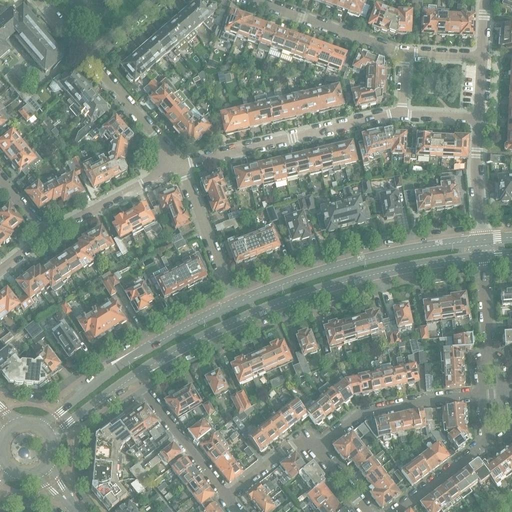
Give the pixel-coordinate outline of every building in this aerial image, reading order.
[(198,0),(198,1),(196,0),(195,0),(191,4),(192,5),(192,6),(191,5),(189,8),(202,24),(211,34),(215,39),(218,33),(219,28),(214,26),(213,27),(207,20),(212,15),(211,14),(215,11),(215,5),(210,3),(205,7),(198,0)] [(326,0),(324,7),(328,9),(329,8),(330,7),(334,9),(336,9),(338,0),(326,0)] [(351,0),(338,0),(336,9),(335,10),(336,12),(340,13),(342,12),(347,13),(351,0)] [(362,5),(364,0),(363,0),(351,0),(347,13),(347,14),(348,16),(351,17),(353,16),(358,17),(359,15),(362,5)] [(511,0),(503,0),(501,6),(510,9),(511,5),(511,0)] [(29,18),(34,14),(25,4),(12,15),(9,11),(5,14),(6,15),(0,20),(0,62),(11,53),(4,45),(15,36),(17,38),(14,41),(43,75),(56,64),(58,65),(61,62),(60,61),(64,58),(60,53),(58,55),(35,27),(36,26),(29,18)] [(365,17),(369,7),(362,5),(359,15),(365,17)] [(193,32),(202,24),(189,8),(188,9),(186,9),(183,12),(183,13),(182,14),(182,13),(179,16),(193,32)] [(379,34),(387,12),(374,8),(372,14),(371,14),(368,22),(369,22),(367,27),(370,28),(370,30),(372,31),(373,33),(376,35),(378,33),(379,34)] [(421,21),(420,29),(421,29),(421,35),(426,36),(428,38),(429,38),(432,38),(433,36),(434,36),(435,13),(427,13),(428,10),(421,10),(421,15),(422,15),(422,21),(421,21)] [(435,13),(434,36),(439,36),(440,37),(445,37),(446,37),(447,37),(448,14),(439,13),(439,11),(435,11),(435,13)] [(385,17),(379,34),(387,36),(388,35),(393,37),(395,36),(396,36),(397,36),(398,16),(387,12),(385,17)] [(223,23),(217,41),(226,44),(227,41),(233,44),(235,38),(241,22),(243,17),(242,17),(242,14),(238,13),(236,15),(235,14),(234,16),(230,15),(230,17),(228,17),(226,23),(228,23),(227,24),(223,23)] [(409,20),(409,14),(398,13),(398,16),(397,36),(405,36),(405,35),(408,35),(409,29),(410,29),(410,20),(409,20)] [(455,16),(455,14),(448,14),(447,37),(448,38),(453,38),(454,37),(459,38),(461,15),(460,15),(460,16),(455,16)] [(468,17),(468,15),(461,15),(459,38),(460,38),(461,39),(465,40),(466,38),(472,38),(473,17),(468,17)] [(197,36),(193,32),(179,16),(179,17),(178,18),(177,17),(174,20),(174,21),(173,22),(172,22),(169,24),(170,25),(187,45),(197,36)] [(241,22),(235,38),(247,42),(253,23),(250,22),(251,20),(249,20),(249,17),(245,16),(244,18),(243,17),(241,22)] [(259,25),(259,24),(255,22),(254,23),(253,23),(247,42),(258,46),(265,27),(259,25)] [(186,45),(187,45),(170,25),(169,26),(167,26),(164,29),(164,30),(163,31),(162,30),(160,33),(174,49),(175,51),(177,53),(180,51),(180,52),(181,52),(182,52),(183,52),(184,52),(185,52),(186,51),(186,50),(187,49),(187,48),(187,47),(187,46),(186,45)] [(270,29),(270,28),(266,26),(265,27),(258,46),(256,50),(268,54),(276,31),(270,29)] [(511,39),(511,27),(501,27),(501,31),(499,32),(499,39),(511,39)] [(268,54),(267,56),(278,60),(281,54),(287,35),(282,34),(282,32),(278,30),(276,31),(268,54)] [(164,57),(174,49),(160,33),(159,34),(159,33),(156,36),(155,37),(154,37),(151,40),(151,41),(164,57)] [(281,54),(278,60),(289,65),(292,58),(298,39),(293,37),(293,36),(289,35),(288,35),(287,35),(281,54)] [(305,41),(304,40),(300,39),(299,39),(298,39),(292,58),(303,62),(310,43),(305,41)] [(511,39),(499,39),(498,47),(500,47),(500,51),(511,51),(511,39)] [(155,65),(164,57),(151,41),(150,42),(149,42),(146,44),(147,45),(146,45),(144,45),(141,48),(141,49),(155,65)] [(316,45),(316,44),(312,43),(310,43),(303,62),(315,66),(321,47),(316,45)] [(327,49),(327,48),(323,47),(322,47),(321,47),(315,66),(326,70),(332,51),(330,50),(327,49)] [(144,74),(155,65),(141,49),(141,50),(140,50),(137,52),(137,53),(136,54),(135,54),(131,57),(131,58),(144,74)] [(339,54),(338,52),(335,51),(334,52),(332,51),(326,70),(339,75),(340,72),(344,74),(346,69),(340,67),(341,64),(341,63),(342,64),(344,60),(343,59),(344,55),(339,54)] [(17,52),(0,66),(0,74),(24,102),(46,85),(17,52)] [(368,57),(367,54),(364,53),(361,54),(360,54),(360,55),(357,54),(355,59),(354,59),(353,64),(354,64),(352,69),(358,71),(359,70),(362,71),(367,68),(369,69),(370,67),(374,69),(377,61),(376,61),(377,60),(368,57)] [(131,58),(131,59),(130,58),(127,61),(126,63),(125,61),(120,65),(121,67),(120,68),(127,76),(126,77),(131,83),(132,82),(134,83),(139,79),(141,81),(146,76),(144,74),(131,58)] [(207,67),(215,70),(217,64),(209,61),(207,67)] [(382,67),(382,63),(377,61),(374,69),(370,67),(369,69),(367,68),(362,71),(364,70),(364,82),(386,83),(386,75),(384,75),(384,71),(383,71),(383,67),(382,67)] [(344,74),(342,81),(348,81),(348,80),(350,73),(351,71),(346,69),(344,74)] [(52,81),(49,86),(55,93),(62,89),(66,94),(81,81),(80,80),(81,79),(78,75),(76,75),(72,71),(63,79),(59,75),(52,81)] [(206,84),(204,74),(201,73),(197,76),(198,78),(200,81),(203,86),(206,84)] [(157,86),(146,95),(150,99),(148,101),(156,110),(177,93),(165,79),(157,86)] [(84,82),(82,82),(81,81),(66,94),(71,100),(67,103),(70,107),(90,90),(84,82)] [(146,95),(157,86),(153,81),(142,90),(146,95)] [(351,93),(348,81),(342,81),(345,95),(351,93)] [(386,92),(386,83),(364,82),(364,94),(363,94),(366,96),(368,95),(368,97),(373,96),(375,105),(382,104),(382,100),(383,96),(384,96),(383,92),(386,92)] [(340,90),(338,90),(337,87),(325,90),(329,109),(334,108),(335,110),(343,109),(342,105),(343,105),(342,99),(340,99),(340,95),(341,95),(340,90)] [(70,107),(68,109),(77,119),(83,114),(98,101),(97,100),(97,98),(90,90),(70,107)] [(326,110),(329,109),(325,90),(313,93),(318,112),(319,112),(319,114),(327,112),(326,110)] [(164,119),(186,101),(178,91),(177,93),(156,110),(164,119)] [(277,97),(276,91),(272,92),(274,98),(266,100),(272,123),(272,126),(279,124),(279,122),(283,121),(278,101),(277,97)] [(313,93),(313,91),(301,94),(306,115),(318,112),(313,93)] [(363,94),(360,95),(358,91),(352,93),(353,96),(351,96),(353,101),(354,101),(355,108),(358,108),(359,107),(362,110),(366,109),(368,107),(375,105),(373,96),(368,97),(368,95),(366,96),(363,94)] [(295,118),(306,115),(301,94),(290,97),(290,98),(295,120),(296,120),(295,118)] [(31,97),(24,104),(26,106),(30,111),(34,115),(41,110),(35,103),(39,100),(34,95),(31,97)] [(254,105),(247,107),(244,96),(240,96),(243,109),(248,129),(260,126),(254,105)] [(265,97),(253,100),(254,105),(260,126),(272,123),(266,100),(265,97)] [(288,122),(295,120),(290,98),(278,101),(283,121),(287,120),(288,122)] [(100,101),(98,101),(83,114),(86,118),(83,125),(85,128),(77,134),(74,143),(76,145),(95,128),(91,124),(107,111),(103,106),(103,105),(100,101)] [(186,101),(164,119),(172,128),(194,110),(186,101)] [(30,111),(26,106),(17,113),(21,118),(30,111)] [(243,109),(232,112),(237,132),(241,131),(241,133),(249,131),(248,129),(243,109)] [(180,137),(201,119),(194,110),(172,128),(180,137)] [(0,130),(0,131),(11,122),(2,111),(0,112),(0,130)] [(35,116),(34,115),(30,111),(21,118),(26,123),(35,116)] [(232,112),(214,116),(219,135),(224,134),(224,137),(233,135),(233,133),(237,132),(232,112)] [(207,120),(210,117),(207,114),(202,119),(201,119),(180,137),(180,138),(181,139),(184,143),(186,144),(188,143),(189,145),(192,144),(195,142),(197,142),(202,138),(202,136),(205,134),(208,138),(210,138),(213,135),(213,133),(210,130),(210,129),(204,123),(207,120)] [(47,120),(42,124),(45,128),(50,125),(50,124),(47,120)] [(95,128),(89,134),(93,139),(98,135),(101,140),(103,138),(107,142),(109,140),(110,139),(116,134),(115,133),(122,128),(121,127),(122,126),(118,122),(117,123),(116,121),(114,120),(101,131),(98,126),(95,128)] [(42,124),(39,126),(47,135),(49,133),(45,128),(42,124)] [(50,125),(45,128),(49,133),(54,130),(50,125)] [(110,139),(109,140),(112,144),(126,146),(129,146),(130,141),(133,139),(129,134),(128,135),(126,133),(127,132),(123,128),(122,129),(122,128),(115,133),(116,134),(110,139)] [(387,130),(383,131),(382,129),(374,131),(379,155),(389,152),(389,157),(390,157),(391,130),(387,131),(387,130)] [(364,149),(359,150),(359,152),(363,167),(369,165),(368,163),(379,160),(379,155),(374,131),(373,131),(371,130),(368,131),(366,133),(365,134),(366,135),(362,136),(363,142),(362,142),(363,145),(363,146),(364,149)] [(392,132),(392,131),(391,130),(390,157),(403,157),(403,165),(408,165),(409,160),(409,150),(403,150),(404,135),(400,134),(400,133),(392,132)] [(19,142),(12,133),(0,141),(0,153),(0,154),(3,154),(3,155),(19,142)] [(428,136),(427,134),(423,134),(422,135),(416,135),(416,142),(415,142),(414,151),(409,150),(409,160),(415,161),(416,157),(428,158),(429,136),(428,136)] [(430,138),(430,136),(429,136),(428,158),(441,159),(442,138),(430,138)] [(462,138),(460,136),(457,136),(455,137),(454,137),(453,160),(466,160),(467,138),(462,138)] [(441,159),(453,160),(454,137),(454,139),(442,138),(441,159)] [(353,144),(351,145),(351,141),(342,144),(343,146),(339,147),(343,166),(356,163),(355,160),(356,159),(355,154),(354,155),(354,152),(355,152),(353,144)] [(511,141),(507,141),(506,147),(504,147),(503,148),(503,151),(504,153),(506,153),(511,153),(511,141)] [(11,164),(27,151),(19,142),(3,155),(4,155),(3,158),(5,161),(8,161),(11,164)] [(57,142),(48,149),(53,154),(61,147),(57,142)] [(123,161),(126,147),(126,146),(112,144),(109,146),(111,149),(110,155),(107,157),(109,160),(123,162),(123,161)] [(334,146),(326,147),(327,150),(333,174),(340,172),(340,171),(344,170),(343,166),(339,147),(334,148),(334,146)] [(329,177),(333,176),(333,174),(327,150),(315,152),(320,172),(327,170),(329,177)] [(20,172),(24,177),(28,173),(39,165),(42,162),(36,154),(31,158),(27,151),(11,164),(11,165),(10,167),(13,170),(15,170),(18,174),(20,172)] [(308,175),(320,172),(315,152),(303,155),(308,175)] [(293,158),(292,158),(297,177),(298,181),(302,180),(301,176),(308,175),(303,155),(303,153),(296,155),(297,157),(293,158)] [(292,158),(288,159),(287,157),(280,159),(285,180),(297,177),(292,158)] [(71,161),(78,176),(84,173),(86,176),(85,177),(89,185),(90,185),(93,190),(97,187),(98,188),(103,186),(102,185),(103,184),(94,165),(91,160),(87,162),(81,165),(77,158),(71,161)] [(109,182),(113,179),(105,162),(102,158),(97,160),(99,163),(94,165),(103,184),(104,184),(104,185),(109,182)] [(273,183),(285,180),(280,159),(279,159),(280,161),(269,164),(273,183)] [(109,160),(105,162),(113,179),(114,179),(114,180),(119,177),(119,176),(121,175),(121,176),(126,174),(126,173),(127,172),(124,167),(125,167),(126,163),(124,161),(123,161),(123,162),(109,160)] [(73,178),(78,176),(71,161),(66,164),(72,175),(66,178),(65,177),(60,179),(71,199),(75,197),(77,198),(80,196),(81,194),(73,178)] [(261,186),(273,183),(269,164),(257,167),(256,165),(261,186)] [(255,187),(261,186),(256,165),(249,167),(249,168),(245,169),(250,189),(251,194),(257,193),(255,187)] [(245,169),(241,170),(241,169),(233,170),(234,174),(232,174),(234,180),(235,180),(236,183),(235,183),(236,189),(237,188),(238,192),(250,189),(245,169)] [(211,178),(201,183),(199,184),(202,190),(204,190),(206,194),(224,187),(219,173),(211,175),(212,177),(211,178)] [(511,182),(511,178),(511,175),(506,176),(506,179),(499,179),(499,184),(493,184),(495,202),(501,201),(501,203),(509,202),(508,200),(511,199),(511,182)] [(453,177),(439,179),(440,185),(444,211),(451,210),(452,208),(453,208),(457,207),(456,198),(457,197),(456,193),(455,193),(455,188),(453,177)] [(33,188),(25,194),(28,197),(26,198),(34,208),(36,207),(38,210),(51,201),(35,181),(32,178),(28,181),(33,188)] [(401,188),(400,178),(393,179),(394,189),(401,188)] [(38,179),(35,181),(51,201),(51,203),(53,202),(60,198),(63,204),(64,203),(65,204),(69,202),(70,200),(71,199),(60,179),(45,187),(43,185),(38,179)] [(371,195),(368,181),(360,183),(363,196),(371,195)] [(437,211),(444,211),(440,185),(440,186),(433,187),(433,190),(428,190),(428,193),(431,211),(435,210),(437,211)] [(225,188),(224,188),(224,187),(206,194),(206,195),(208,194),(212,204),(211,204),(212,205),(210,206),(212,213),(215,212),(215,213),(220,211),(221,213),(228,210),(222,195),(226,194),(225,188)] [(178,192),(177,193),(175,188),(163,192),(163,193),(159,195),(162,204),(154,207),(155,211),(159,220),(163,218),(162,215),(160,211),(180,203),(179,199),(181,198),(178,192)] [(349,188),(343,189),(346,200),(351,224),(356,223),(357,225),(364,223),(364,221),(367,220),(370,219),(368,212),(366,204),(360,205),(359,199),(352,201),(351,199),(352,199),(349,188)] [(393,217),(401,216),(396,191),(379,194),(384,219),(386,218),(386,220),(393,219),(393,217)] [(420,192),(414,192),(414,191),(403,193),(406,207),(416,206),(417,212),(422,212),(424,213),(429,213),(431,211),(428,193),(420,194),(420,192)] [(315,210),(311,197),(305,198),(304,199),(307,212),(315,210)] [(307,212),(304,199),(302,199),(297,201),(296,201),(300,213),(306,211),(307,212)] [(346,225),(351,224),(346,200),(339,202),(340,204),(334,206),(333,204),(339,227),(340,227),(342,228),(345,227),(346,225)] [(179,205),(181,204),(180,203),(160,211),(162,215),(163,218),(159,220),(159,221),(160,221),(159,220),(167,217),(166,216),(168,215),(174,231),(182,228),(181,226),(186,224),(186,223),(188,222),(186,215),(184,216),(183,215),(182,215),(179,205)] [(145,205),(144,206),(143,204),(137,207),(138,209),(136,210),(137,211),(135,211),(133,211),(144,231),(143,231),(145,235),(151,232),(156,237),(161,232),(157,223),(159,221),(159,220),(155,211),(149,213),(145,205)] [(334,229),(339,227),(333,204),(327,205),(328,208),(321,209),(322,215),(316,217),(320,233),(324,232),(324,231),(327,230),(328,233),(335,231),(334,229)] [(12,209),(10,211),(8,208),(1,213),(0,212),(0,221),(11,235),(9,233),(21,224),(18,221),(20,219),(12,209)] [(230,215),(228,216),(230,222),(234,220),(235,220),(239,219),(237,214),(237,213),(236,208),(230,210),(231,215),(230,215)] [(267,209),(265,210),(271,224),(277,222),(277,221),(272,208),(267,209)] [(133,211),(132,210),(126,213),(127,215),(125,216),(125,217),(124,218),(123,216),(122,217),(133,237),(143,231),(144,231),(133,211)] [(309,237),(307,230),(302,215),(285,220),(289,232),(288,236),(289,241),(292,242),(301,239),(301,241),(309,238),(308,237),(309,237)] [(122,217),(121,216),(115,219),(116,220),(115,221),(117,224),(113,226),(118,237),(121,242),(121,241),(131,236),(132,237),(133,237),(122,217)] [(230,222),(214,227),(216,232),(216,233),(225,230),(232,227),(234,230),(237,229),(234,220),(230,222)] [(8,238),(11,235),(0,221),(0,241),(2,244),(3,243),(5,243),(8,241),(8,239),(9,239),(8,238)] [(279,249),(273,231),(271,226),(257,231),(258,235),(266,255),(272,253),(272,252),(279,249)] [(101,229),(100,230),(99,229),(96,231),(95,233),(91,235),(100,253),(101,255),(104,253),(104,252),(111,248),(101,229)] [(249,238),(242,241),(250,261),(256,259),(255,258),(265,254),(258,235),(257,233),(248,236),(249,238)] [(183,240),(180,234),(169,240),(172,245),(173,245),(183,240)] [(91,235),(90,235),(89,235),(85,237),(84,238),(83,239),(84,240),(79,243),(80,246),(90,260),(90,261),(92,263),(93,263),(92,261),(94,259),(93,257),(99,254),(100,256),(101,255),(100,253),(91,235)] [(118,237),(113,240),(117,246),(120,252),(122,256),(127,253),(125,249),(122,244),(121,241),(121,242),(118,237)] [(176,251),(186,246),(183,240),(173,245),(176,251)] [(227,243),(223,244),(229,261),(233,259),(235,265),(243,262),(244,264),(250,261),(242,241),(234,244),(233,240),(229,242),(227,243)] [(93,265),(92,263),(90,261),(90,260),(80,246),(76,248),(75,248),(71,250),(71,252),(70,252),(76,260),(82,269),(82,270),(87,266),(88,268),(93,265)] [(82,269),(76,260),(70,252),(66,255),(64,255),(61,257),(61,259),(60,259),(72,277),(77,273),(78,274),(82,271),(82,270),(82,269)] [(203,273),(206,272),(197,255),(182,262),(184,266),(193,286),(199,284),(198,282),(206,278),(203,273)] [(60,259),(59,259),(58,259),(54,261),(54,263),(50,265),(63,284),(67,281),(66,280),(72,277),(60,259)] [(44,270),(40,272),(50,288),(51,290),(52,291),(53,293),(64,286),(63,284),(50,265),(50,266),(47,265),(44,267),(44,270)] [(187,289),(193,286),(184,266),(168,274),(177,293),(186,288),(187,289)] [(153,277),(150,279),(154,287),(155,286),(157,290),(159,289),(164,299),(171,295),(172,297),(178,294),(177,293),(168,274),(167,273),(165,268),(158,271),(152,274),(152,275),(153,277)] [(51,290),(40,272),(38,270),(34,272),(33,271),(32,271),(31,271),(27,274),(27,276),(26,276),(39,292),(40,293),(44,289),(46,291),(49,288),(51,290)] [(112,276),(110,273),(101,277),(101,276),(100,277),(103,281),(107,278),(114,275),(118,273),(112,276)] [(122,278),(118,273),(114,275),(107,278),(113,287),(113,288),(120,284),(118,281),(122,278)] [(40,293),(39,292),(26,276),(23,279),(21,279),(18,281),(18,283),(17,283),(26,294),(21,298),(29,308),(30,310),(32,308),(31,306),(33,304),(30,300),(35,297),(36,298),(40,294),(40,293)] [(113,288),(113,287),(107,278),(103,281),(101,282),(110,297),(116,293),(113,288)] [(148,289),(145,290),(141,282),(133,287),(135,289),(126,295),(130,303),(136,314),(147,308),(146,306),(152,303),(150,300),(151,300),(150,298),(152,297),(148,289)] [(21,298),(16,302),(7,290),(3,293),(1,292),(0,292),(0,301),(10,314),(14,310),(16,312),(20,308),(23,312),(29,308),(21,298)] [(511,290),(500,291),(501,301),(501,306),(511,305),(511,320),(508,321),(508,328),(511,327),(511,290)] [(469,318),(465,297),(463,295),(451,297),(454,320),(469,318)] [(441,322),(454,320),(451,297),(437,299),(441,322)] [(426,324),(441,322),(437,299),(428,301),(429,303),(423,304),(426,324)] [(113,300),(107,303),(105,300),(103,301),(107,306),(101,309),(113,328),(120,324),(121,326),(126,322),(120,313),(121,312),(116,304),(116,305),(113,300)] [(0,321),(10,314),(0,301),(0,321)] [(65,316),(72,312),(66,302),(65,303),(62,305),(58,307),(65,316)] [(395,319),(388,321),(392,336),(399,334),(398,330),(401,329),(411,327),(407,307),(406,307),(405,305),(398,306),(398,308),(395,309),(393,312),(394,317),(395,319)] [(66,317),(65,316),(58,307),(53,310),(52,310),(57,315),(54,317),(57,323),(66,317)] [(112,329),(113,328),(101,309),(94,313),(93,312),(89,315),(90,316),(102,335),(107,332),(108,334),(113,330),(112,329)] [(366,317),(365,317),(370,337),(371,341),(378,339),(382,342),(386,341),(386,338),(392,336),(388,321),(381,323),(380,320),(379,315),(376,314),(373,315),(372,312),(365,314),(366,317)] [(102,335),(90,316),(84,320),(82,317),(77,320),(87,337),(86,337),(90,343),(96,339),(97,340),(103,337),(102,335)] [(365,317),(359,319),(359,316),(350,319),(356,341),(370,337),(365,317)] [(343,344),(356,341),(350,319),(342,321),(342,323),(337,325),(343,344)] [(34,322),(24,329),(28,334),(38,326),(35,321),(34,322)] [(337,325),(336,325),(335,323),(328,325),(329,327),(326,328),(324,331),(329,348),(343,344),(337,325)] [(61,324),(52,331),(54,335),(53,336),(57,341),(68,358),(74,354),(75,356),(76,356),(76,355),(81,352),(80,350),(81,350),(76,343),(73,339),(74,339),(71,335),(70,336),(65,327),(64,328),(61,324)] [(8,326),(5,329),(8,334),(12,338),(17,334),(14,330),(12,332),(8,326)] [(38,335),(42,332),(38,326),(28,334),(32,340),(38,335)] [(426,327),(419,328),(421,340),(428,340),(426,327)] [(42,332),(38,335),(42,340),(45,338),(46,337),(42,332)] [(310,333),(307,334),(306,332),(298,335),(299,337),(296,338),(301,352),(295,354),(299,364),(299,365),(304,377),(310,373),(303,357),(320,351),(318,344),(314,345),(310,333)] [(8,334),(0,340),(0,342),(3,345),(12,338),(8,334)] [(394,345),(401,343),(399,334),(392,336),(394,345)] [(509,347),(511,347),(511,334),(509,335),(503,336),(503,338),(501,340),(502,343),(504,345),(504,348),(509,347)] [(394,345),(392,336),(386,338),(386,341),(388,347),(394,345)] [(473,341),(471,339),(471,337),(438,340),(438,343),(445,342),(446,352),(466,350),(467,350),(472,350),(472,347),(474,345),(473,341)] [(417,342),(409,343),(412,355),(418,353),(422,352),(421,346),(417,344),(417,342)] [(280,344),(277,345),(276,343),(269,346),(270,348),(269,349),(277,367),(290,361),(283,345),(280,344)] [(0,369),(17,357),(10,348),(0,355),(0,369)] [(23,357),(30,353),(27,348),(21,353),(23,357)] [(42,354),(37,358),(38,360),(51,377),(62,369),(56,361),(55,359),(53,356),(51,354),(50,355),(46,348),(41,352),(42,354)] [(264,373),(277,367),(269,349),(265,351),(263,349),(255,353),(264,373)] [(467,355),(467,350),(466,350),(446,352),(446,354),(441,355),(442,364),(463,362),(465,360),(464,355),(467,355)] [(248,358),(244,361),(252,379),(264,373),(255,353),(247,356),(248,358)] [(331,354),(325,356),(328,367),(334,364),(331,354)] [(418,383),(413,358),(412,356),(407,357),(409,365),(402,367),(406,386),(408,387),(413,386),(415,384),(418,383)] [(22,364),(17,357),(0,369),(0,375),(1,377),(2,376),(4,378),(22,364)] [(244,361),(242,361),(241,359),(235,362),(236,364),(233,366),(232,369),(239,385),(252,379),(244,361)] [(406,386),(402,367),(400,359),(395,360),(396,368),(390,369),(395,388),(396,389),(402,388),(403,387),(406,386)] [(47,380),(51,377),(38,360),(32,364),(27,363),(27,364),(26,375),(24,377),(23,386),(34,387),(38,387),(47,380)] [(383,391),(380,372),(377,362),(375,363),(376,369),(373,370),(374,373),(369,374),(373,393),(374,394),(380,393),(381,391),(383,391)] [(463,368),(463,362),(442,364),(442,365),(441,366),(442,376),(462,374),(462,370),(463,368)] [(27,363),(22,363),(22,364),(4,378),(9,385),(13,385),(23,386),(24,377),(26,375),(27,364),(27,363)] [(298,379),(304,377),(299,365),(293,367),(298,379)] [(389,365),(379,367),(380,372),(383,391),(385,392),(390,391),(392,389),(395,388),(390,369),(389,365)] [(215,397),(227,391),(218,373),(213,375),(212,373),(205,377),(206,379),(205,379),(205,380),(204,381),(207,387),(209,386),(215,397)] [(369,394),(373,393),(369,374),(357,377),(361,397),(368,396),(369,394)] [(464,380),(462,379),(462,374),(442,376),(443,388),(445,389),(445,390),(463,388),(463,385),(464,384),(464,380)] [(355,398),(361,397),(357,377),(345,379),(346,381),(349,395),(351,397),(352,398),(353,397),(355,398)] [(433,391),(432,377),(430,377),(425,377),(426,392),(433,391)] [(349,395),(346,381),(345,379),(345,381),(342,384),(341,382),(332,390),(343,405),(345,405),(349,401),(349,400),(351,398),(352,398),(351,397),(349,395)] [(327,384),(318,391),(323,397),(334,412),(336,412),(341,408),(341,406),(343,405),(332,390),(327,384)] [(200,404),(194,393),(190,387),(185,390),(184,388),(176,393),(187,412),(200,404)] [(279,399),(279,400),(283,397),(277,390),(274,393),(279,399)] [(244,412),(250,408),(242,391),(236,394),(244,412)] [(176,418),(187,412),(176,393),(169,397),(170,399),(164,402),(176,418)] [(239,416),(244,412),(236,394),(229,397),(239,416)] [(332,413),(334,412),(323,397),(322,397),(313,404),(325,419),(327,419),(331,416),(332,413)] [(308,416),(304,411),(296,401),(286,409),(297,422),(300,420),(301,421),(308,416)] [(214,412),(208,402),(201,406),(207,416),(214,412)] [(313,404),(304,411),(308,416),(310,419),(310,420),(316,426),(317,427),(322,423),(322,421),(325,419),(313,404)] [(164,434),(159,426),(143,406),(134,414),(134,415),(146,431),(148,435),(151,438),(148,440),(152,445),(156,450),(169,439),(164,434)] [(245,412),(244,413),(247,416),(256,410),(253,406),(250,408),(245,412)] [(466,409),(464,408),(464,406),(444,408),(444,416),(442,416),(442,421),(465,419),(465,415),(466,414),(466,409)] [(288,430),(297,422),(286,409),(277,416),(288,430)] [(432,422),(431,410),(431,409),(423,410),(426,422),(432,422)] [(413,432),(425,429),(422,411),(409,413),(413,432)] [(402,434),(413,432),(409,413),(398,416),(402,434)] [(131,442),(146,431),(134,415),(127,420),(125,416),(116,423),(131,442)] [(278,437),(288,430),(277,416),(267,424),(278,437)] [(390,437),(402,434),(398,416),(386,418),(390,436),(391,441),(390,437)] [(236,418),(232,421),(238,429),(237,429),(238,430),(239,431),(243,428),(240,423),(236,418)] [(377,440),(379,439),(383,439),(384,443),(391,441),(390,436),(386,418),(364,423),(370,431),(377,440)] [(467,425),(465,424),(465,419),(442,421),(443,426),(445,426),(445,433),(454,432),(468,431),(467,425)] [(205,420),(190,432),(192,435),(192,438),(195,442),(198,446),(199,446),(212,435),(210,433),(213,431),(207,423),(205,420)] [(188,433),(197,426),(193,422),(188,426),(185,429),(188,433)] [(124,445),(129,451),(134,447),(131,442),(116,423),(107,429),(108,430),(98,437),(98,436),(97,437),(97,438),(96,439),(117,450),(118,449),(120,447),(120,448),(124,445)] [(269,445),(278,437),(267,424),(258,431),(269,445)] [(362,424),(357,429),(363,437),(365,435),(368,432),(363,425),(362,424)] [(265,447),(269,445),(258,431),(248,439),(257,450),(260,454),(267,449),(265,447)] [(466,438),(468,437),(468,431),(454,432),(445,433),(448,437),(446,438),(451,446),(449,447),(451,450),(445,454),(449,459),(449,458),(453,455),(455,454),(457,453),(464,447),(465,444),(464,443),(468,440),(466,438)] [(368,432),(365,435),(371,444),(375,441),(368,432)] [(212,435),(199,446),(204,452),(203,452),(203,453),(204,452),(205,454),(205,455),(206,455),(219,445),(220,445),(224,443),(217,433),(213,436),(212,435)] [(236,433),(229,438),(232,442),(238,437),(238,436),(236,433)] [(354,443),(357,441),(351,433),(332,448),(339,456),(354,443)] [(438,445),(445,441),(439,433),(430,434),(432,437),(435,441),(438,444),(438,445)] [(94,454),(93,463),(103,464),(103,466),(115,467),(121,467),(122,456),(116,455),(115,454),(117,450),(101,442),(96,439),(95,442),(95,443),(95,454),(94,454)] [(144,459),(156,450),(148,440),(141,445),(136,449),(142,457),(144,459)] [(227,455),(231,452),(224,443),(220,445),(219,445),(206,455),(207,457),(207,458),(208,458),(209,459),(209,460),(209,459),(214,465),(227,455)] [(359,447),(358,448),(354,443),(339,456),(344,462),(346,461),(348,464),(346,465),(347,466),(351,462),(350,461),(362,451),(359,447)] [(449,459),(445,454),(438,445),(438,444),(429,452),(439,466),(449,459)] [(171,446),(147,465),(150,468),(156,463),(159,463),(161,462),(165,467),(168,465),(179,456),(180,453),(177,450),(174,450),(171,446)] [(511,448),(509,446),(505,449),(504,452),(501,455),(511,468),(511,448)] [(142,457),(136,449),(134,447),(129,451),(125,454),(138,460),(142,457)] [(358,470),(371,460),(363,450),(362,451),(350,461),(351,462),(358,470)] [(430,473),(439,466),(429,452),(419,459),(430,473)] [(221,474),(234,464),(227,455),(214,465),(218,471),(219,471),(220,473),(219,473),(220,474),(220,473),(221,474)] [(306,469),(300,461),(295,455),(280,466),(288,476),(284,480),(282,478),(278,481),(283,487),(298,476),(306,469)] [(510,475),(511,474),(511,468),(501,455),(499,457),(496,456),(491,460),(490,459),(503,477),(509,473),(510,475)] [(189,463),(189,464),(184,458),(182,459),(171,468),(178,478),(192,467),(191,466),(191,465),(190,466),(189,464),(190,464),(189,463)] [(421,480),(430,473),(419,459),(410,466),(414,470),(421,480)] [(490,459),(489,459),(488,459),(484,463),(482,461),(479,464),(490,478),(494,483),(497,488),(500,486),(498,482),(503,477),(490,459)] [(365,480),(378,469),(371,460),(358,470),(365,480)] [(239,476),(245,471),(238,462),(235,464),(234,464),(221,474),(222,476),(222,477),(222,476),(224,478),(223,478),(224,478),(229,484),(239,476)] [(478,462),(477,462),(475,462),(468,467),(468,468),(467,468),(478,483),(480,485),(490,478),(479,464),(478,462)] [(92,487),(93,487),(93,490),(104,488),(114,485),(122,482),(123,467),(121,467),(115,467),(103,466),(103,464),(93,463),(93,475),(92,487)] [(324,479),(317,470),(312,464),(306,469),(298,476),(312,494),(327,482),(326,482),(324,484),(321,481),(324,479)] [(141,469),(138,465),(129,472),(136,480),(136,481),(145,474),(141,469)] [(421,480),(414,470),(410,466),(401,473),(412,487),(421,480)] [(193,468),(192,469),(192,467),(178,478),(186,487),(199,477),(195,471),(195,470),(194,471),(193,469),(193,468)] [(469,490),(478,483),(467,468),(466,469),(465,469),(462,471),(462,472),(458,476),(469,490)] [(384,480),(386,479),(378,469),(365,480),(372,488),(373,489),(385,480),(384,480)] [(127,482),(136,480),(129,472),(127,482)] [(145,474),(136,481),(143,490),(144,489),(149,486),(151,484),(152,483),(149,479),(145,474)] [(449,482),(449,483),(462,501),(472,494),(469,490),(458,476),(457,476),(456,476),(453,478),(453,479),(449,482)] [(203,482),(199,477),(186,487),(193,497),(206,486),(205,485),(206,484),(205,484),(204,483),(204,482),(203,482)] [(274,484),(278,481),(276,479),(268,485),(267,483),(260,489),(257,484),(245,494),(252,502),(264,493),(266,496),(277,488),(274,484)] [(386,485),(387,484),(385,480),(373,489),(372,488),(369,490),(371,493),(369,495),(375,501),(390,490),(386,485)] [(322,486),(327,483),(327,482),(312,494),(307,498),(317,510),(332,499),(322,486)] [(440,489),(439,490),(453,508),(462,501),(449,483),(447,484),(446,483),(444,485),(443,486),(440,489)] [(164,484),(157,489),(160,493),(163,490),(167,487),(164,484)] [(104,488),(93,490),(94,493),(94,494),(95,494),(101,503),(108,511),(110,510),(112,509),(126,498),(119,489),(117,490),(114,486),(114,485),(104,488)] [(208,487),(207,487),(206,486),(193,497),(200,506),(201,506),(208,500),(208,499),(209,500),(214,496),(209,490),(210,489),(209,489),(207,488),(208,487)] [(400,495),(394,487),(390,490),(375,501),(381,510),(400,495)] [(430,496),(430,497),(440,511),(447,511),(453,508),(439,490),(438,491),(437,491),(434,492),(434,494),(430,496)] [(170,493),(164,498),(167,503),(174,497),(170,493)] [(270,500),(266,496),(264,493),(252,502),(257,510),(270,500)] [(305,495),(295,502),(297,505),(302,502),(307,497),(305,495)] [(154,508),(161,502),(156,496),(146,504),(148,507),(151,504),(154,508)] [(439,511),(440,511),(430,497),(428,498),(427,498),(425,500),(424,501),(420,504),(425,511),(439,511)] [(259,511),(270,511),(284,502),(281,498),(273,505),(270,500),(257,510),(259,511)] [(341,511),(342,511),(337,505),(332,499),(317,510),(318,511),(341,511)] [(198,511),(203,511),(212,505),(208,500),(201,506),(200,506),(196,509),(198,511)] [(135,511),(128,503),(115,511),(135,511)] [(203,511),(221,511),(214,503),(213,505),(212,505),(203,511)] [(283,511),(286,511),(293,507),(290,503),(282,510),(283,511)]
